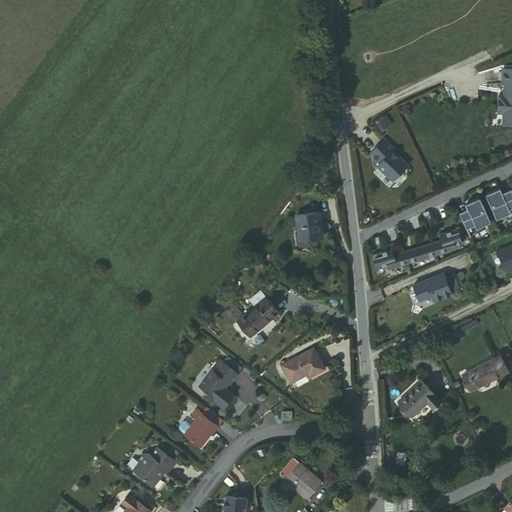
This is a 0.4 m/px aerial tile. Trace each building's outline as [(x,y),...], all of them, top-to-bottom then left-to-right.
[(511,69),(504,69),(504,84),(509,85),(509,96),(501,96),(501,114),(506,114),(506,125),(511,124),(511,69)] [(377,121),(381,129),(392,124),(388,116),(377,121)] [(396,183),(411,167),(396,152),(397,150),(387,141),(374,154),(383,164),(380,167),(396,183)] [(504,188),(490,195),(500,219),(509,215),(511,218),(511,217),(511,190),(506,193),(504,188)] [(463,212),(474,235),(487,229),(485,225),(494,221),(484,197),(469,204),(471,208),(463,212)] [(314,213),(291,217),(294,242),(318,238),(314,213)] [(394,249),(375,255),(379,269),(390,265),(391,269),(460,247),(459,245),(466,243),(461,229),(444,234),(446,240),(396,256),(394,249)] [(510,272),(511,270),(511,246),(500,252),(510,272)] [(446,272),(416,284),(422,299),(435,295),(437,300),(455,293),(454,291),(463,287),(458,273),(448,277),(446,272)] [(238,320),(233,324),(244,338),(273,316),(263,301),(238,320)] [(224,312),(233,324),(238,320),(230,307),(224,312)] [(226,328),(233,324),(224,312),(217,317),(226,328)] [(310,349),(278,366),(287,383),(305,374),(307,377),(321,370),(310,349)] [(505,369),(497,353),(464,368),(472,385),(505,369)] [(235,375),(218,362),(210,372),(208,370),(196,386),(203,391),(203,395),(212,401),(225,384),(227,386),(235,375)] [(472,385),(464,368),(458,372),(466,388),(472,385)] [(421,382),(397,404),(411,419),(426,406),(431,411),(440,403),(421,382)] [(215,425),(195,410),(188,419),(191,422),(179,436),(196,449),(207,434),(215,425)] [(291,422),(290,413),(283,413),(283,422),(291,422)] [(138,467),(131,475),(150,489),(161,474),(164,476),(172,464),(154,450),(148,458),(145,456),(139,456),(134,464),(135,465),(138,467)] [(281,482),(296,465),(289,458),(273,476),(281,482)] [(135,465),(129,473),(131,475),(138,467),(135,465)] [(318,484),(296,465),(281,482),(303,502),(318,484)] [(126,497),(124,495),(117,504),(119,506),(126,497)] [(511,511),(511,495),(503,507),(504,508),(500,511),(511,511)] [(145,511),(126,497),(119,506),(121,507),(117,511),(145,511)] [(243,511),(245,502),(223,498),(221,511),(243,511)]
